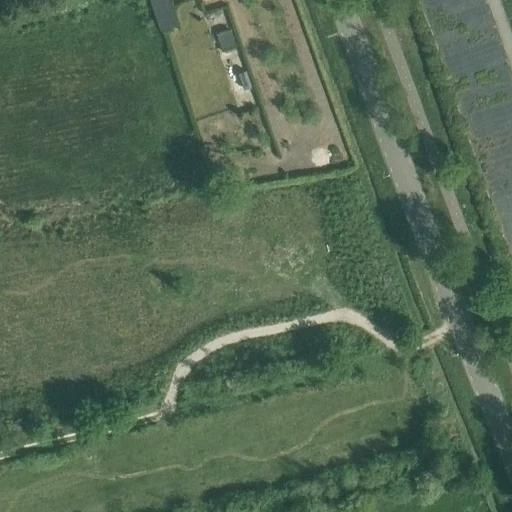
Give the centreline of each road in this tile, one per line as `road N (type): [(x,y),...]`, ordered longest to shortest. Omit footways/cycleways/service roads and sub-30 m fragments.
road 1 (track): [(461,330),(374,367),(0,463)]
road 2 (tertiary): [(511,445),(461,330),(342,0)]
